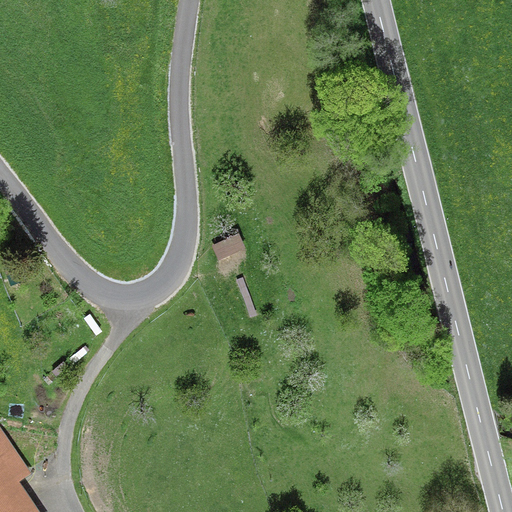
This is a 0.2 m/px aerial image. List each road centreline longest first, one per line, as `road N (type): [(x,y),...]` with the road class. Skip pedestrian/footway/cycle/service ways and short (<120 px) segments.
road 1 (residential): [(191,0),(181,75),(190,221),(180,274),(160,296),(120,305),(89,291),(0,173)]
road 2 (tertiary): [(504,511),(377,0)]
